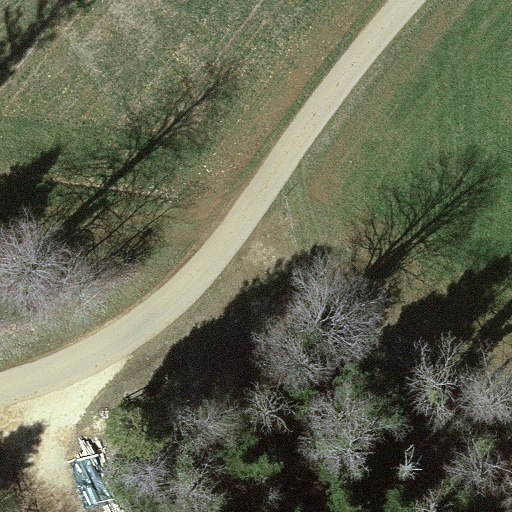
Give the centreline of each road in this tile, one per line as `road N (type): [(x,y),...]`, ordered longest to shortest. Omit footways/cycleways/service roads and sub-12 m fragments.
road 1 (unclassified): [(0,386),(68,363),(179,292),(406,0)]
road 2 (track): [(15,383),(59,511)]
